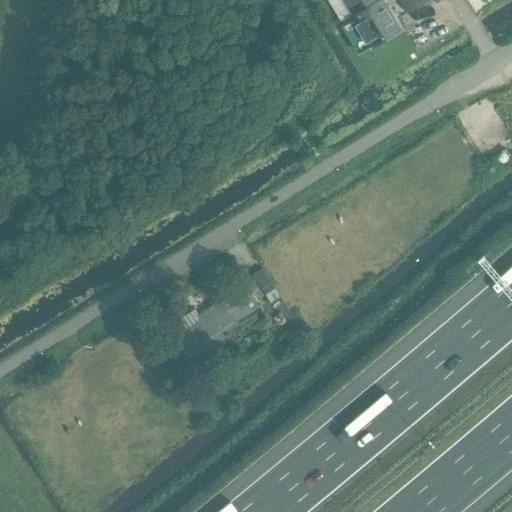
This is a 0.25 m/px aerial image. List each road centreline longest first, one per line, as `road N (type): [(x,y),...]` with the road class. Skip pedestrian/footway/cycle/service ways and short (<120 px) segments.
road 1 (residential): [(0,371),(511,51)]
road 2 (motorway): [(511,308),(263,511)]
road 3 (motorway): [(415,511),(511,433)]
